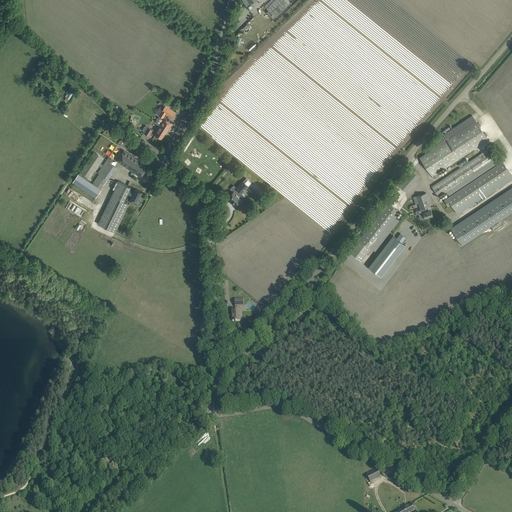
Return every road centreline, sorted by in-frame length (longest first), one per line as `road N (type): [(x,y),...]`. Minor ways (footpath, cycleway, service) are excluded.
road 1 (unclassified): [(218,373),(305,291),(511,40)]
road 2 (unclassified): [(452,505),(289,407),(209,416)]
road 3 (unclassified): [(218,373),(211,214),(168,155)]
road 4 (unclassified): [(168,155),(210,78),(229,0)]
road 5 (unclassified): [(110,511),(209,416)]
road 6 (unknown): [(337,250),(382,280),(414,244),(407,230)]
